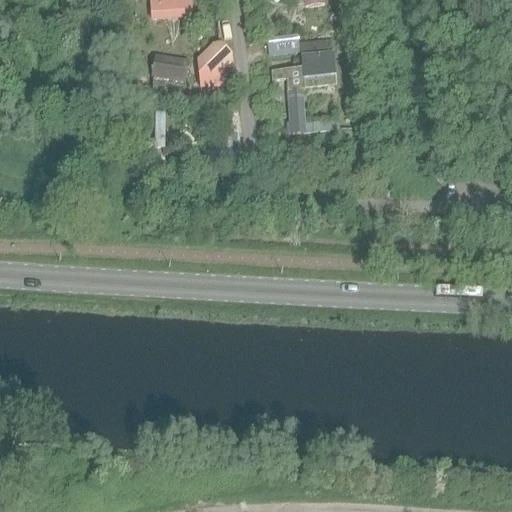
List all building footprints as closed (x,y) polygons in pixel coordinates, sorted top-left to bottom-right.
[(186,4),(155,7),(156,24),(188,22),(186,4)] [(264,44),(267,61),(315,55),(312,37),(264,44)] [(216,45),(195,69),(209,81),(229,56),(216,45)] [(326,58),(296,67),(302,84),(331,75),(326,58)] [(303,94),(292,95),(287,95),(289,136),(306,135),(303,94)] [(167,118),(156,118),(155,154),(166,155),(167,118)] [(343,129),(341,120),(310,125),(312,134),(343,129)] [(238,136),(225,137),(227,162),(239,162),(238,136)]
